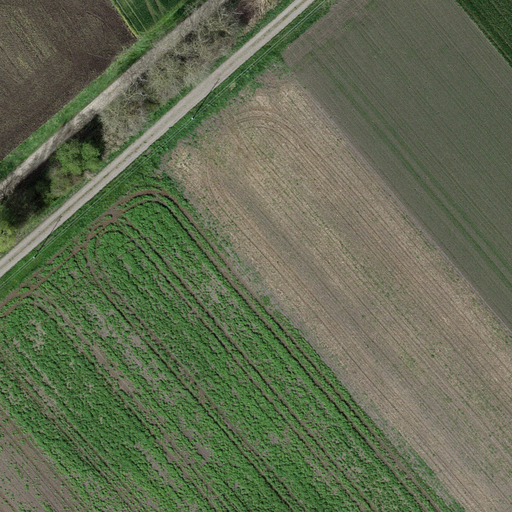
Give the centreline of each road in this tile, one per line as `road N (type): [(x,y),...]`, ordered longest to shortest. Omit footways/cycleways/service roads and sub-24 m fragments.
road 1 (track): [(0,265),(303,0)]
road 2 (track): [(220,0),(0,194)]
